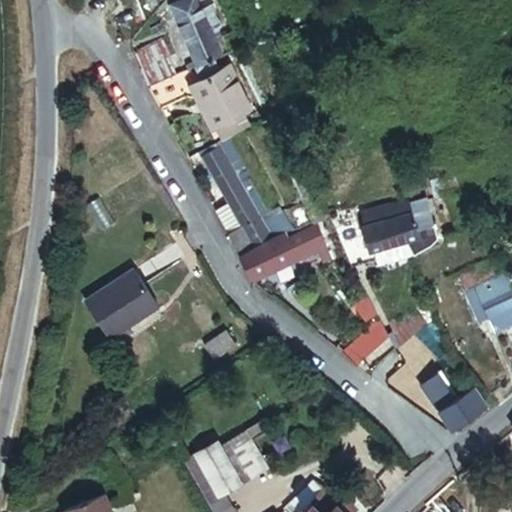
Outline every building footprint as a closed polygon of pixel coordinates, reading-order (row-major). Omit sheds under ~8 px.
[(204,62),(226,52),(202,0),(198,0),(179,9),(204,62)] [(174,68),(177,67),(161,37),(137,48),(148,81),(174,68)] [(241,100),(253,94),(232,58),(197,76),(217,114),(219,112),(241,100)] [(166,113),(193,98),(180,74),(155,87),(166,113)] [(224,128),(253,120),(241,100),(219,112),(224,128)] [(241,251),(281,231),(279,229),(285,226),(235,130),(202,150),(230,203),(244,229),(228,237),(241,251)] [(228,237),(244,229),(230,203),(213,214),(228,237)] [(332,261),(380,237),(388,250),(414,238),(394,203),(357,220),(353,212),(317,231),(332,261)] [(298,282),(312,275),(292,236),(264,250),(281,231),(241,251),(255,287),(271,277),(269,274),(288,265),(298,282)] [(496,308),(511,299),(511,286),(508,278),(440,314),(450,332),(462,325),(496,308)] [(128,283),(80,311),(103,351),(152,323),(128,283)] [(469,337),(503,320),(496,308),(462,325),(469,337)] [(497,366),(511,358),(511,327),(511,326),(483,341),(497,366)] [(327,346),(336,364),(376,345),(367,327),(327,346)] [(220,347),(199,359),(207,374),(229,361),(220,347)] [(417,416),(430,435),(468,412),(456,393),(417,416)] [(511,433),(495,446),(511,469),(511,433)] [(272,463),(255,438),(238,449),(255,475),(272,463)] [(221,439),(198,454),(222,492),(245,478),(221,439)] [(506,484),(511,479),(511,469),(495,446),(486,453),(506,484)] [(463,475),(420,511),(457,511),(464,503),(469,511),(463,475)] [(297,498),(305,507),(322,492),(313,482),(297,498)] [(299,511),(345,511),(342,508),(324,489),(322,492),(305,507),(299,511)] [(116,511),(111,500),(83,511),(116,511)] [(350,500),(342,508),(345,511),(354,511),(358,509),(350,500)]
